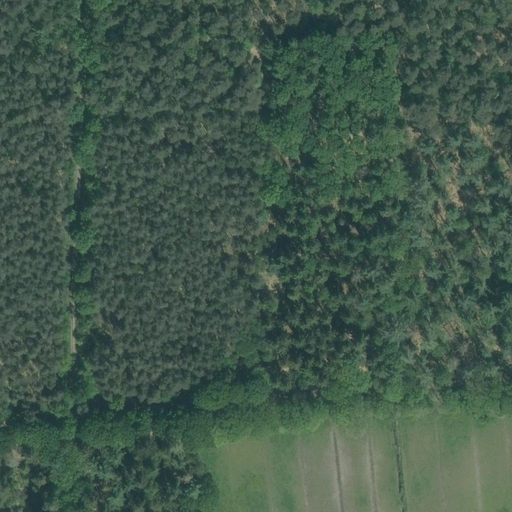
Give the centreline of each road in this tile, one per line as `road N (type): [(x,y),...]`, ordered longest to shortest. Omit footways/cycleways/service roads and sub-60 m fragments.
road 1 (track): [(73,413),(511,379)]
road 2 (track): [(87,0),(73,413)]
